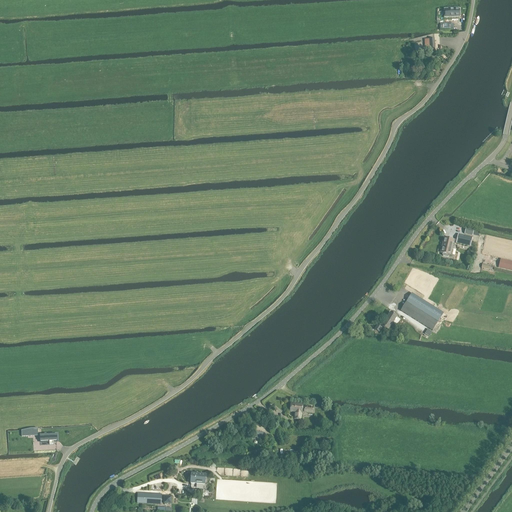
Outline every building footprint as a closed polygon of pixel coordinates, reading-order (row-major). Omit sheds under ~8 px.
[(425,40),(425,51),(435,50),(434,39),(429,39),(430,40),(425,40)] [(456,234),(454,243),(470,247),(472,238),(456,234)] [(441,248),(440,253),(441,253),(441,255),(447,257),(447,256),(448,254),(450,255),(452,245),(451,245),(453,240),(445,238),(442,247),(441,248)] [(511,271),(511,261),(501,259),(498,268),(511,271)] [(411,293),(406,302),(400,311),(432,331),(443,313),(411,293)] [(392,324),(397,317),(390,312),(385,320),(392,324)] [(392,324),(385,320),(382,325),(379,324),(378,325),(377,325),(374,329),(379,332),(382,327),(388,331),(391,326),(395,329),(396,326),(392,324)] [(427,329),(423,337),(427,340),(432,332),(427,329)] [(302,410),(302,407),(302,405),(291,404),(290,412),(295,412),(294,419),(301,420),(302,410)] [(31,429),(21,431),(22,437),(38,436),(38,429),(31,429)] [(252,439),(262,442),(264,434),(254,431),(252,439)] [(56,434),(40,435),(40,443),(49,442),(49,445),(53,445),(53,442),(57,442),(56,434)] [(202,488),(206,486),(207,477),(205,477),(206,475),(192,474),(191,484),(197,484),(197,482),(199,482),(202,488)] [(161,505),(162,495),(138,493),(137,504),(161,505)] [(173,503),(173,495),(164,495),(164,503),(173,503)]
